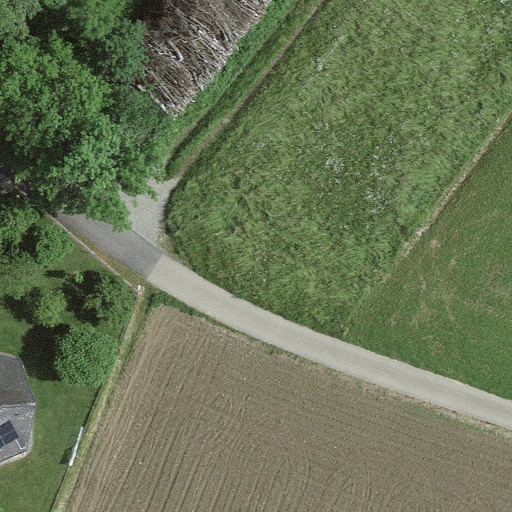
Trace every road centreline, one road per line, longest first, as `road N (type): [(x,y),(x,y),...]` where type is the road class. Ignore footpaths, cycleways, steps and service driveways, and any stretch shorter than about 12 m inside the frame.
road 1 (unclassified): [(511,413),(274,331),(143,264),(0,143)]
road 2 (track): [(112,236),(171,176),(302,0)]
